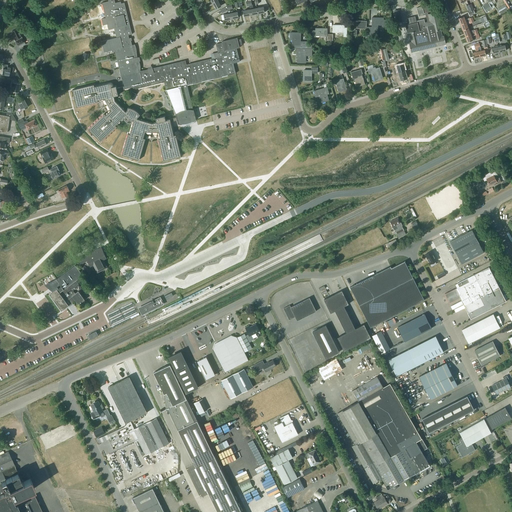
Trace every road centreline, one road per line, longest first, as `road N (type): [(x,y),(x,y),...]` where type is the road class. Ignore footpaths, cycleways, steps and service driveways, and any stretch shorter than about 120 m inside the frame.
road 1 (tertiary): [(511,123),(383,187),(330,195),(159,278),(136,276),(107,304),(34,339),(0,325)]
road 2 (residential): [(0,227),(83,197),(13,54),(0,47)]
road 3 (unclassified): [(358,497),(257,293)]
road 4 (unclassified): [(63,387),(257,293)]
road 5 (residential): [(304,126),(316,131),(350,104),(467,68)]
road 6 (unclassified): [(484,401),(407,247)]
road 7 (unknown): [(137,350),(196,499)]
road 8 (unclassified): [(257,293),(407,247)]
road 9 (unclassified): [(125,511),(63,387)]
road 10 (unclassified): [(407,511),(511,451)]
